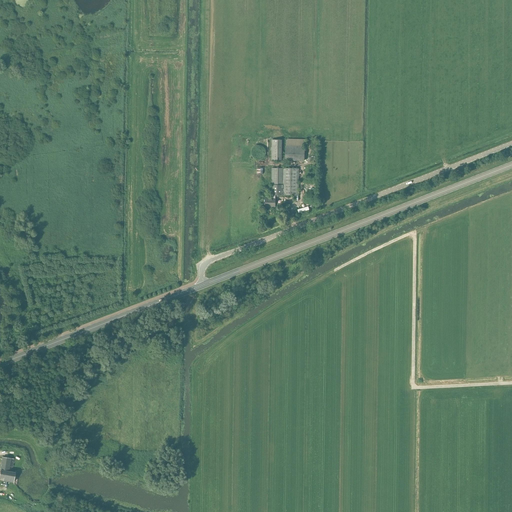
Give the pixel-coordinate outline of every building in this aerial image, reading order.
[(285,161),(304,161),(305,139),(287,139),(287,140),(286,140),(286,146),(285,146),(285,161)] [(272,140),(271,160),(282,160),(282,140),(272,140)] [(265,154),(265,152),(265,151),(265,150),(264,148),(263,147),(262,146),(261,145),(260,145),(258,144),(256,144),(255,145),(254,145),(252,147),(251,148),(250,149),(250,151),(250,152),(250,153),(250,155),(251,156),(252,157),(253,158),(254,159),(255,160),(257,160),(259,160),(260,159),(261,159),(262,158),(263,157),(264,155),(265,154)] [(265,206),(275,207),(275,199),(275,195),(299,196),(299,168),(271,168),(271,185),(271,195),(271,199),(265,199),(265,206)] [(14,459),(2,457),(0,471),(0,480),(2,481),(13,483),(15,472),(9,471),(10,467),(13,467),(14,459)]
